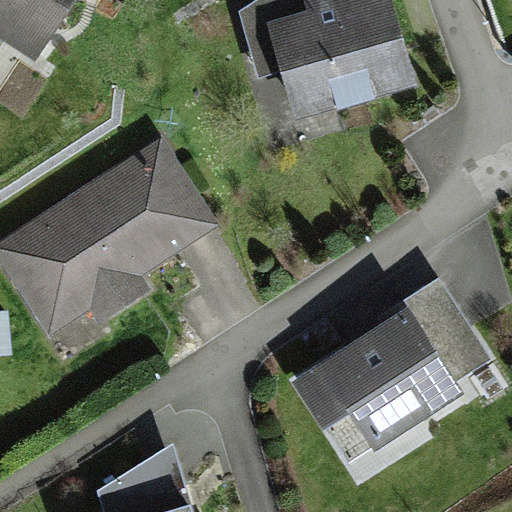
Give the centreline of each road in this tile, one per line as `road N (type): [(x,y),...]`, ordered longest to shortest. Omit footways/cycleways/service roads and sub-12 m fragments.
road 1 (residential): [(511,178),(160,404)]
road 2 (residential): [(455,0),(511,160)]
